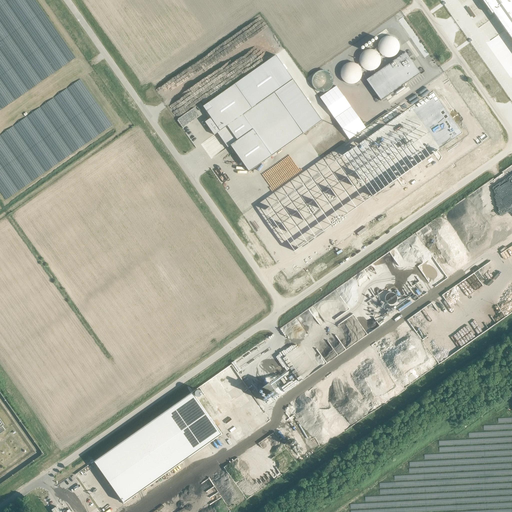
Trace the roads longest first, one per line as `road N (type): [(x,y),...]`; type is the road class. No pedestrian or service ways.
road 1 (unknown): [(212,465),(266,428),(308,382),(429,295),(417,270),(398,266),(370,279),(352,310),(314,335),(278,337)]
road 2 (unclassified): [(283,310),(66,0)]
road 3 (unclassified): [(0,506),(283,310)]
road 4 (unclassified): [(283,310),(511,144)]
road 5 (unclassified): [(511,134),(419,0)]
